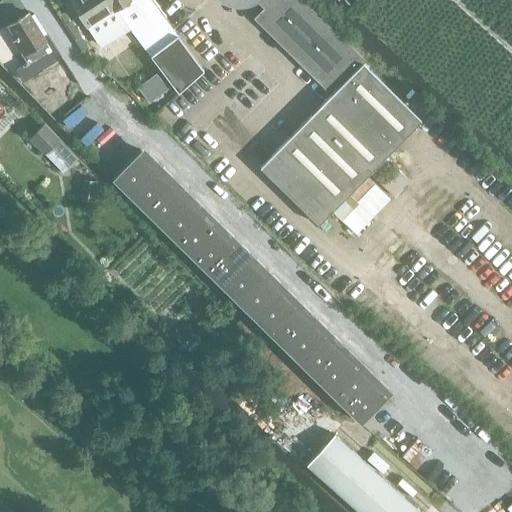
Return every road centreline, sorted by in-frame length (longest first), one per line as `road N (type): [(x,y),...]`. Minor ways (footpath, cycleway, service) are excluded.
road 1 (unknown): [(258,55),(194,122),(197,131),(231,162),(289,98),(288,89)]
road 2 (unknown): [(345,264),(511,414)]
road 3 (unknown): [(231,162),(345,264),(385,221)]
road 4 (unknown): [(385,221),(511,330)]
road 5 (unknown): [(511,242),(439,173),(418,184)]
